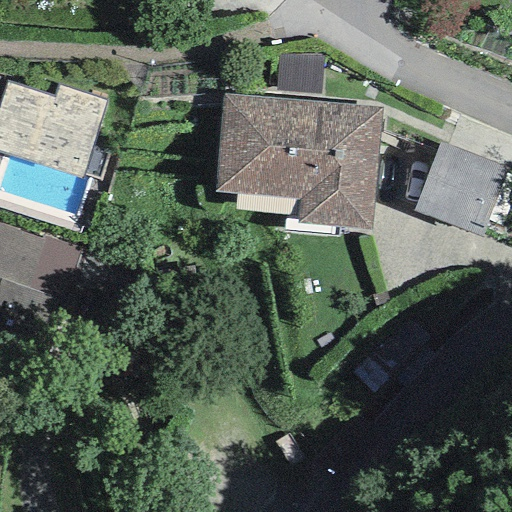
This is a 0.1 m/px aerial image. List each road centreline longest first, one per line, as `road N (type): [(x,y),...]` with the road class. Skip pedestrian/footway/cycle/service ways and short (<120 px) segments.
road 1 (residential): [(342,511),(399,431),(511,325)]
road 2 (residential): [(511,109),(468,99),(383,60),(367,41),(357,0)]
